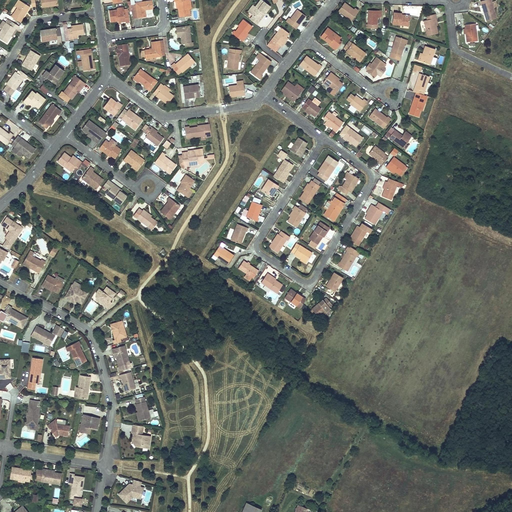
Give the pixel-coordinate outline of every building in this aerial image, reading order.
[(146,17),(146,13),(145,10),(153,8),(151,0),(135,3),(136,3),(137,14),(137,17),(138,18),(146,17)] [(173,0),(174,1),(173,1),(174,8),(178,7),(179,16),(190,15),(189,8),(187,0),(173,0)] [(253,15),(250,18),(257,23),(259,20),(258,19),(263,13),(264,14),(269,6),(260,0),(259,0),(255,6),(250,13),(253,15)] [(484,13),(486,20),(490,19),(496,17),(491,0),(484,0),(481,1),(481,4),(484,12),(484,13)] [(16,7),(11,16),(20,22),(29,7),(20,1),(16,7)] [(344,3),(339,11),(351,20),(358,10),(355,8),(354,9),(344,3)] [(126,22),(129,21),(128,8),(124,9),(124,10),(117,11),(116,9),(109,10),(111,21),(118,20),(118,21),(126,20),(126,22)] [(199,8),(192,9),(193,20),(200,19),(199,8)] [(291,18),(287,23),(296,29),(306,16),(297,9),(291,18)] [(378,12),(369,12),(368,28),(377,28),(377,17),(378,12)] [(410,17),(402,16),(402,15),(402,13),(394,12),(393,23),(409,25),(410,17)] [(438,33),(436,25),(435,18),(436,18),(435,14),(426,16),(427,19),(424,20),(427,35),(438,33)] [(243,42),(247,36),(246,35),(248,33),(253,27),(243,19),(237,26),(238,27),(235,32),(234,31),(232,33),(243,42)] [(1,29),(0,30),(0,38),(6,42),(15,29),(16,30),(18,26),(10,21),(8,25),(5,23),(1,29)] [(466,28),(466,33),(467,42),(478,40),(476,23),(465,24),(466,28)] [(68,29),(69,39),(73,39),(73,36),(84,34),(83,24),(78,25),(78,26),(71,27),(71,28),(68,29)] [(181,38),(182,43),(185,43),(191,42),(190,35),(189,25),(176,27),(176,32),(180,31),(181,36),(183,36),(183,37),(181,38)] [(281,47),(284,43),(282,42),(286,37),(289,33),(281,27),(272,40),(281,47)] [(42,41),(48,40),(57,39),(57,44),(61,43),(59,28),(55,29),(50,29),(51,31),(49,31),(49,30),(40,31),(42,41)] [(328,33),(325,31),(320,37),(324,40),(325,39),(330,43),(328,45),(336,50),(341,42),(339,40),(341,38),(331,30),(328,33)] [(396,36),(391,52),(401,55),(405,43),(406,44),(407,40),(396,36)] [(145,58),(155,56),(161,55),(159,40),(150,41),(151,49),(144,50),(144,51),(141,51),(141,57),(145,57),(145,58)] [(348,41),(343,47),(347,50),(346,51),(360,62),(366,53),(352,43),(348,41)] [(118,54),(118,57),(119,65),(130,64),(127,44),(117,45),(117,49),(116,49),(117,54),(118,54)] [(423,53),(420,61),(430,64),(435,49),(425,46),(423,53)] [(229,48),(228,52),(227,68),(237,69),(239,54),(240,54),(240,50),(229,48)] [(83,71),(93,69),(92,61),(91,53),(90,53),(90,49),(76,51),(77,55),(81,54),(83,71)] [(31,71),(32,68),(34,64),(39,56),(30,51),(27,56),(28,57),(25,62),(24,61),(21,65),(31,71)] [(261,75),(271,62),(259,53),(256,57),(260,60),(250,72),(260,79),(262,76),(261,75)] [(175,64),(182,72),(194,61),(188,54),(175,64)] [(306,55),(300,64),(315,75),(322,65),(319,63),(318,64),(306,55)] [(377,57),(366,71),(375,77),(382,67),(383,67),(386,64),(377,57)] [(46,70),(42,76),(46,78),(46,77),(54,83),(64,70),(56,64),(50,73),(46,70)] [(133,78),(134,78),(138,82),(144,86),(143,87),(146,89),(154,80),(140,69),(133,78)] [(15,72),(5,84),(6,85),(3,90),(6,93),(10,88),(14,90),(23,78),(24,79),(27,76),(19,70),(16,73),(15,72)] [(339,80),(333,76),(334,74),(331,72),(323,83),(324,83),(328,86),(330,88),(331,86),(337,91),(343,83),(339,81),(339,80)] [(415,87),(414,91),(416,92),(420,93),(421,89),(425,91),(430,76),(419,73),(417,80),(419,81),(416,88),(415,87)] [(72,99),(77,92),(81,86),(83,87),(86,84),(75,75),(72,79),(73,80),(64,93),(72,99)] [(291,98),(290,99),(294,101),(301,91),(294,86),(287,81),(281,90),(286,94),(291,98)] [(303,88),(297,83),(294,86),(301,91),(303,88)] [(42,84),(39,89),(46,93),(49,88),(42,84)] [(157,95),(156,96),(167,104),(173,96),(168,92),(162,88),(163,86),(160,84),(154,92),(157,95)] [(230,97),(238,96),(238,94),(245,93),(243,84),(237,85),(228,86),(230,97)] [(184,98),(189,98),(188,96),(200,94),(198,85),(183,87),(184,98)] [(12,98),(16,101),(21,93),(16,90),(12,98)] [(23,101),(28,104),(28,103),(29,102),(33,105),(38,108),(45,100),(36,93),(35,94),(31,91),(23,101)] [(414,99),(416,100),(418,96),(426,99),(427,96),(420,93),(416,92),(415,96),(414,99)] [(350,93),(347,98),(351,101),(349,103),(360,111),(367,101),(363,98),(362,100),(355,95),(354,96),(350,93)] [(419,117),(421,110),(423,103),(425,103),(426,99),(418,96),(416,100),(414,99),(410,114),(419,117)] [(103,107),(108,111),(114,115),(121,106),(117,102),(110,98),(103,107)] [(302,107),(305,109),(311,113),(315,117),(321,108),(311,101),(308,99),(302,107)] [(38,123),(45,128),(48,124),(52,120),(56,114),(58,115),(61,111),(52,104),(38,123)] [(375,108),(369,116),(381,125),(387,117),(375,108)] [(128,109),(127,110),(138,118),(139,117),(128,109)] [(138,118),(127,110),(121,119),(135,129),(142,120),(139,117),(138,118)] [(332,130),(336,132),(343,123),(335,117),(337,114),(334,111),(331,114),(328,112),(323,119),(326,121),(325,123),(329,126),(333,129),(332,130)] [(93,138),(92,140),(98,144),(106,133),(88,121),(82,130),(88,134),(93,138)] [(155,132),(151,129),(152,128),(149,125),(144,132),(147,134),(146,136),(158,145),(163,138),(155,132)] [(204,126),(197,127),(189,128),(189,127),(185,127),(186,138),(211,135),(209,125),(204,126)] [(1,130),(2,128),(0,127),(0,139),(6,144),(13,135),(10,132),(8,133),(3,130),(2,131),(1,130)] [(342,138),(346,141),(347,139),(350,142),(356,146),(363,138),(350,128),(342,138)] [(395,130),(390,137),(404,147),(412,136),(406,131),(403,135),(395,130)] [(18,135),(11,144),(15,147),(22,151),(29,157),(35,149),(27,142),(26,143),(20,139),(21,138),(18,135)] [(303,153),(302,152),(305,147),(307,143),(298,138),(290,150),(301,156),(303,153)] [(99,149),(108,155),(109,154),(112,156),(115,158),(121,150),(115,145),(114,146),(105,140),(99,149)] [(378,162),(381,164),(387,157),(384,154),(385,153),(375,145),(370,152),(374,156),(373,157),(379,161),(378,162)] [(394,156),(399,150),(395,147),(390,153),(394,156)] [(186,166),(191,165),(190,161),(197,160),(204,159),(203,149),(188,151),(188,152),(182,153),(182,155),(184,164),(186,166)] [(128,161),(133,165),(138,169),(144,160),(143,159),(138,156),(131,150),(123,160),(126,162),(128,161)] [(287,153),(281,150),(278,155),(283,159),(287,153)] [(161,152),(154,162),(169,173),(175,165),(164,156),(165,155),(161,152)] [(57,162),(64,167),(65,166),(72,171),(75,173),(80,166),(82,163),(74,157),(72,159),(71,158),(64,153),(57,162)] [(326,181),(335,166),(338,162),(328,155),(325,160),(323,164),(324,165),(320,172),(317,175),(326,181)] [(394,157),(386,167),(389,169),(390,168),(395,171),(401,175),(404,171),(402,170),(406,165),(394,157)] [(284,159),(273,176),(283,182),(286,179),(284,178),(288,171),(292,164),(284,159)] [(96,177),(97,176),(92,172),(93,170),(90,168),(81,179),(96,190),(103,180),(99,177),(98,178),(96,177)] [(350,173),(346,179),(342,187),(340,185),(338,189),(347,194),(349,191),(351,192),(359,178),(350,173)] [(182,183),(178,190),(189,197),(193,191),(189,188),(195,180),(186,175),(181,182),(182,183)] [(312,181),(319,185),(321,182),(314,177),(312,181)] [(392,200),(397,185),(402,187),(403,184),(389,178),(388,182),(387,182),(385,188),(382,196),(392,200)] [(269,195),(270,195),(274,188),(276,189),(278,185),(268,179),(261,190),(269,195)] [(107,180),(103,186),(109,190),(106,194),(120,205),(126,197),(120,192),(112,186),(113,185),(107,180)] [(309,184),(304,191),(299,198),(308,204),(320,186),(319,185),(312,181),(312,180),(309,184)] [(333,220),(337,212),(341,206),(343,207),(345,203),(343,201),(345,198),(337,193),(335,197),(324,215),(333,220)] [(160,212),(170,219),(180,206),(169,197),(166,201),(169,202),(165,207),(164,207),(160,212)] [(249,211),(246,217),(256,221),(262,205),(252,201),(249,211)] [(379,202),(376,207),(372,204),(370,208),(372,209),(368,214),(366,219),(375,224),(383,211),(387,213),(390,209),(379,202)] [(295,211),(291,216),(288,221),(297,227),(306,212),(295,205),(293,209),(293,210),(295,211)] [(133,216),(149,228),(152,224),(155,226),(157,223),(150,217),(148,216),(149,214),(143,209),(142,211),(139,209),(133,216)] [(17,231),(19,227),(7,219),(1,228),(9,233),(4,240),(13,245),(21,234),(17,231)] [(318,244),(323,236),(327,230),(328,231),(330,227),(321,221),(309,238),(318,244)] [(241,243),(246,231),(248,227),(238,223),(232,239),(241,243)] [(372,229),(362,223),(360,227),(359,226),(353,237),(361,242),(367,232),(370,233),(372,229)] [(278,233),(269,247),(278,252),(286,240),(288,240),(290,237),(281,231),(279,234),(278,233)] [(353,237),(351,241),(359,246),(361,242),(353,237)] [(296,243),(291,251),(294,253),(294,254),(307,262),(312,253),(296,243)] [(348,271),(350,268),(359,252),(349,246),(348,245),(346,250),(347,251),(343,258),(341,262),(340,261),(338,265),(348,271)] [(219,246),(214,254),(218,256),(228,263),(234,254),(226,249),(225,250),(219,246)] [(59,251),(54,248),(50,256),(54,258),(59,251)] [(28,256),(23,265),(30,269),(31,268),(32,268),(31,270),(40,274),(46,263),(42,261),(40,263),(32,258),(34,255),(30,253),(28,256)] [(14,258),(10,266),(15,268),(19,260),(14,258)] [(239,268),(247,273),(252,276),(254,278),(259,270),(244,260),(239,268)] [(335,272),(326,286),(335,291),(344,278),(335,272)] [(262,282),(265,284),(277,293),(283,285),(276,280),(270,276),(271,275),(268,273),(262,282)] [(48,276),(42,287),(47,290),(47,289),(57,295),(63,285),(48,276)] [(66,299),(73,303),(74,301),(77,302),(82,305),(87,296),(72,287),(66,299)] [(100,290),(97,295),(99,297),(96,301),(100,304),(101,302),(104,304),(103,306),(107,309),(111,304),(109,303),(115,295),(106,289),(104,292),(100,290)] [(291,289),(285,298),(300,308),(306,299),(291,289)] [(323,300),(312,309),(310,311),(314,315),(313,316),(316,318),(319,316),(320,317),(323,315),(330,308),(330,307),(333,304),(327,298),(324,300),(323,300)] [(22,329),(28,320),(20,315),(19,317),(17,316),(18,314),(11,311),(12,309),(7,307),(4,314),(8,316),(6,320),(22,329)] [(112,343),(113,347),(121,345),(119,341),(121,340),(126,339),(121,323),(113,325),(115,332),(112,332),(115,342),(112,343)] [(35,328),(30,338),(42,345),(44,342),(50,345),(55,337),(60,340),(64,332),(57,328),(52,337),(47,335),(46,336),(44,335),(44,333),(35,328)] [(69,352),(76,367),(86,362),(79,347),(80,347),(78,342),(70,346),(72,351),(69,352)] [(117,369),(119,374),(132,370),(131,365),(126,347),(111,352),(112,355),(114,360),(118,358),(119,362),(117,362),(119,369),(117,369)] [(40,381),(43,362),(32,360),(31,371),(32,371),(32,373),(30,373),(28,391),(35,392),(36,386),(36,380),(40,381)] [(0,380),(10,380),(8,361),(1,362),(2,372),(0,371),(0,380)] [(122,381),(126,393),(135,390),(130,373),(119,376),(120,381),(122,381)] [(76,391),(75,394),(78,395),(77,399),(85,401),(89,380),(81,378),(78,391),(76,391)] [(136,414),(139,423),(149,420),(147,412),(144,398),(134,401),(136,406),(134,407),(136,414)] [(39,409),(40,404),(30,403),(28,416),(29,416),(28,420),(27,421),(27,425),(29,428),(31,428),(34,429),(37,427),(39,417),(38,417),(39,409)] [(90,419),(83,417),(79,434),(89,437),(90,431),(97,432),(100,421),(92,419),(91,421),(89,420),(90,419)] [(70,427),(58,426),(56,421),(48,428),(54,436),(57,434),(69,436),(70,427)] [(142,428),(132,427),(130,437),(133,437),(132,444),(137,449),(148,451),(150,438),(141,436),(142,428)] [(11,468),(9,480),(28,483),(30,472),(25,471),(25,472),(19,471),(19,470),(11,468)] [(58,486),(60,475),(48,473),(48,471),(42,470),(41,473),(40,481),(40,483),(45,484),(51,485),(58,486)] [(73,476),(69,475),(68,486),(71,486),(70,497),(70,498),(74,498),(73,500),(73,501),(72,506),(80,507),(80,503),(79,503),(77,502),(79,492),(80,493),(82,479),(73,477),(73,476)] [(139,489),(140,484),(133,482),(132,487),(131,487),(127,490),(125,488),(117,496),(126,505),(137,501),(140,490),(139,489)] [(246,503),(241,511),(259,511),(261,509),(246,503)]
